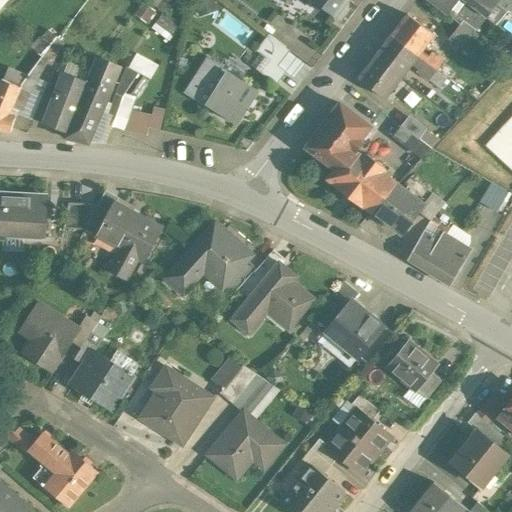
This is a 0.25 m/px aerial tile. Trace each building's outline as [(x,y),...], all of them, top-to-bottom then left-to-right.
[(347,0),(310,0),(334,18),(347,0)] [(457,0),(427,0),(447,15),(453,7),(457,0)] [(471,7),(461,0),(457,0),(453,7),(465,16),(471,7)] [(487,0),(477,0),(472,8),(481,14),(488,5),(490,2),(487,0)] [(511,0),(494,0),(511,14),(511,0)] [(488,5),(481,14),(484,17),(491,7),(488,5)] [(465,16),(453,7),(447,15),(459,24),(465,16)] [(472,8),(471,7),(465,16),(459,24),(455,29),(467,39),(484,17),(481,14),(472,8)] [(433,35),(407,15),(390,36),(416,56),(420,51),(433,35)] [(467,39),(455,29),(448,39),(460,48),(467,39)] [(55,37),(47,30),(40,38),(48,46),(55,37)] [(289,51),(268,35),(256,51),(264,58),(276,67),(277,67),(289,51)] [(416,56),(390,36),(374,58),(400,77),(412,61),(416,56)] [(48,46),(40,38),(31,49),(40,57),(42,54),(49,47),(49,46),(48,46)] [(57,52),(49,47),(42,54),(51,61),(57,52)] [(427,57),(420,51),(416,56),(424,62),(427,57)] [(441,62),(430,53),(427,57),(424,62),(435,71),(441,62)] [(424,62),(416,56),(412,61),(420,67),(424,62)] [(240,119),(256,93),(220,71),(223,67),(206,57),(184,93),(207,108),(209,104),(222,112),(224,109),(240,119)] [(276,67),(264,58),(255,70),(275,85),(284,73),(277,67),(276,67)] [(400,77),(374,58),(358,79),(384,99),(400,77)] [(25,77),(17,87),(18,88),(29,93),(34,95),(47,69),(42,65),(37,61),(25,77)] [(130,61),(115,96),(122,98),(122,97),(142,67),(130,61)] [(435,71),(424,62),(420,67),(417,71),(428,80),(435,71)] [(117,73),(93,63),(88,74),(87,78),(111,88),(117,73)] [(25,77),(7,69),(1,80),(17,87),(25,77)] [(54,97),(45,120),(56,124),(54,128),(66,133),(84,85),(61,77),(54,97)] [(111,88),(87,78),(84,85),(66,133),(64,139),(87,144),(111,88)] [(17,87),(1,80),(0,83),(0,130),(9,133),(13,119),(5,116),(10,106),(18,88),(17,87)] [(18,88),(10,106),(21,111),(29,93),(18,88)] [(54,97),(42,93),(34,115),(45,120),(54,97)] [(122,98),(115,96),(110,115),(117,117),(122,98)] [(366,155),(363,159),(355,153),(363,142),(360,139),(369,127),(339,104),(305,148),(334,169),(327,179),(336,186),(334,187),(361,207),(362,206),(370,212),(395,183),(380,172),(383,167),(366,155)] [(149,117),(128,113),(124,132),(145,137),(147,129),(158,132),(163,112),(151,109),(149,117)] [(511,112),(482,146),(511,173),(511,112)] [(436,139),(409,118),(402,127),(430,148),(436,139)] [(430,148),(402,127),(395,136),(423,157),(431,149),(430,148)] [(423,204),(395,183),(370,212),(401,234),(417,212),(423,204)] [(508,192),(490,183),(479,203),(496,213),(508,192)] [(105,193),(93,214),(104,220),(113,203),(114,203),(117,199),(105,193)] [(445,203),(431,193),(423,204),(417,212),(430,221),(445,203)] [(46,198),(0,195),(0,232),(44,235),(46,198)] [(97,205),(68,203),(63,230),(84,231),(93,214),(97,205)] [(114,203),(113,203),(104,220),(95,237),(119,250),(108,271),(126,281),(138,260),(143,263),(162,229),(114,203)] [(252,255),(215,222),(165,279),(183,295),(202,273),(221,289),(244,264),(252,255)] [(454,241),(442,233),(437,244),(432,255),(457,271),(469,251),(463,247),(454,241)] [(437,244),(422,234),(416,245),(432,255),(437,244)] [(466,241),(457,236),(454,241),(463,247),(466,241)] [(432,255),(416,245),(408,259),(448,285),(449,284),(457,271),(432,255)] [(272,251),(255,270),(265,278),(278,263),(279,263),(282,259),(272,251)] [(279,263),(278,263),(265,278),(231,320),(249,334),(269,310),(290,327),(313,300),(292,282),(296,277),(279,263)] [(244,264),(221,289),(231,298),(253,272),(244,264)] [(336,289),(312,319),(317,323),(326,330),(350,300),(336,289)] [(350,300),(326,330),(358,356),(383,327),(350,300)] [(78,329),(39,304),(27,322),(38,330),(22,355),(51,373),(71,343),(79,329),(78,329)] [(97,323),(86,316),(78,329),(79,329),(71,343),(80,349),(90,334),(97,323)] [(312,319),(300,333),(305,337),(317,323),(312,319)] [(383,327),(358,356),(368,364),(392,335),(383,327)] [(80,349),(73,360),(84,367),(94,352),(101,341),(90,334),(80,349)] [(436,366),(407,342),(386,368),(416,391),(426,399),(440,381),(430,374),(436,366)] [(132,376),(94,352),(84,367),(72,386),(110,411),(132,376)] [(242,366),(222,390),(235,401),(236,400),(256,375),(242,366)] [(213,398),(166,368),(152,388),(157,392),(140,418),(182,445),(213,398)] [(256,375),(236,400),(248,409),(269,383),(256,375)] [(379,411),(358,396),(349,406),(355,410),(356,409),(371,421),(379,411)] [(491,396),(476,415),(488,425),(503,406),(491,396)] [(511,401),(499,417),(511,428),(511,401)] [(371,421),(356,409),(355,410),(341,428),(375,456),(390,437),(371,421)] [(283,446),(242,413),(207,456),(235,479),(255,456),(266,466),(283,446)] [(488,425),(476,415),(467,425),(476,432),(485,440),(494,429),(488,425)] [(0,425),(0,445),(11,434),(0,425)] [(375,456),(341,428),(327,445),(325,447),(338,456),(360,474),(375,456)] [(485,440),(476,432),(452,463),(482,487),(506,456),(485,440)] [(35,443),(24,433),(17,441),(29,451),(35,443)] [(70,457),(42,434),(35,443),(29,451),(55,473),(44,487),(67,507),(96,472),(73,453),(70,457)] [(327,445),(319,439),(310,450),(330,466),(338,456),(325,447),(327,445)] [(330,466),(310,450),(302,460),(310,466),(322,475),(330,466)] [(322,475),(310,466),(280,503),(291,511),(330,511),(337,505),(336,504),(344,493),(322,475)] [(30,511),(32,511),(0,483),(0,511),(30,511)] [(462,511),(465,509),(433,483),(409,511),(462,511)] [(487,511),(477,503),(469,511),(487,511)]
